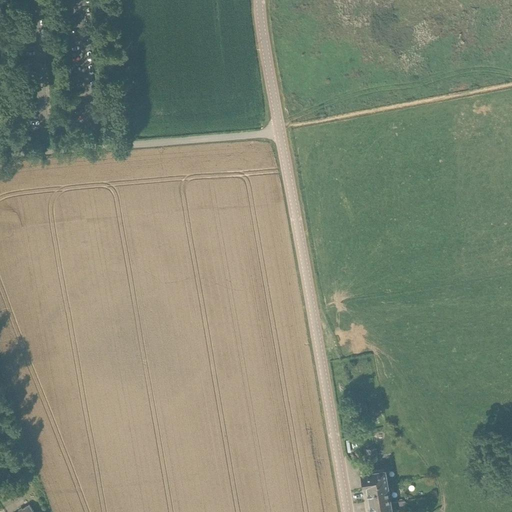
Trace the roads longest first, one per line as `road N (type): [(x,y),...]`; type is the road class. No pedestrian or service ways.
road 1 (secondary): [(346,511),(278,131)]
road 2 (unclassified): [(0,156),(278,131)]
road 3 (secondary): [(278,131),(259,0)]
